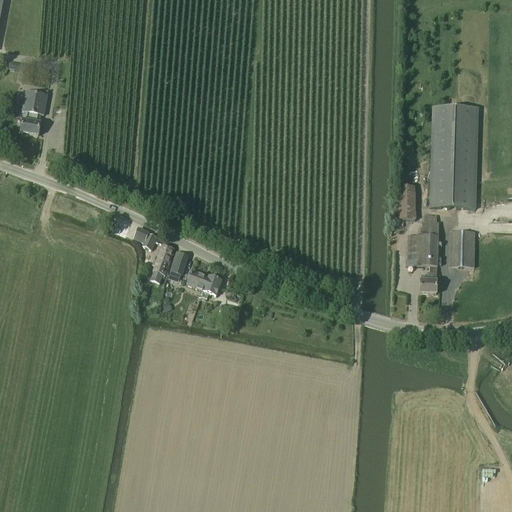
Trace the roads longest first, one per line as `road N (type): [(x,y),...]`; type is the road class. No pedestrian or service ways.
road 1 (unclassified): [(391,326),(226,266),(101,202),(0,165)]
road 2 (unclassified): [(391,326),(462,337),(511,325)]
